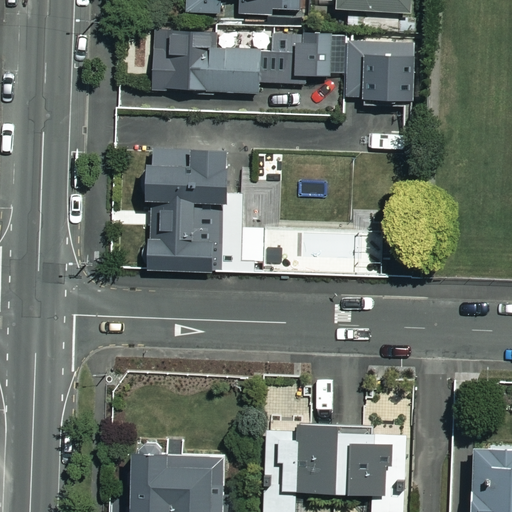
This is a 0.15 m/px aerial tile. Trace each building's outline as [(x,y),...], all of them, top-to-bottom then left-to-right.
[(246,0),(246,19),(269,20),(269,12),(300,12),(300,0),(186,0),(186,13),(218,14),(218,0),(246,0)] [(409,0),(335,0),(336,13),(409,14),(409,0)] [(151,94),(261,95),(262,74),(302,75),(302,80),(330,81),(331,34),(265,33),(264,49),(218,49),(218,30),(152,29),(151,94)] [(362,102),(362,109),(399,108),(399,103),(413,103),(413,42),(346,42),(347,102),(362,102)] [(226,194),(226,149),(188,149),(189,169),(183,169),(183,148),(151,148),(151,169),(146,169),(146,205),(150,205),(147,273),(222,272),(222,204),(226,204),(226,194)] [(226,204),(226,240),(257,240),(256,229),(282,229),(282,179),(256,179),(256,168),(243,168),(243,194),(226,194),(226,204)] [(363,428),(363,424),(269,423),(268,464),(264,464),(264,493),(386,495),(387,428),(363,428)] [(229,499),(229,455),(166,455),(162,444),(151,439),(140,445),(137,455),(130,455),(129,511),(224,511),(224,499),(229,499)] [(511,511),(511,450),(468,450),(467,511),(511,511)] [(295,511),(295,497),(264,497),(264,511),(295,511)]
